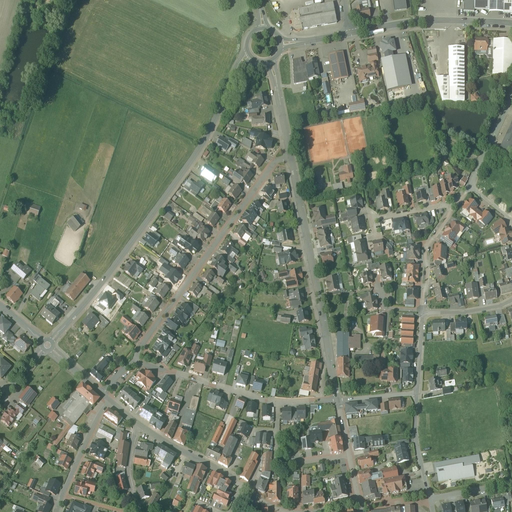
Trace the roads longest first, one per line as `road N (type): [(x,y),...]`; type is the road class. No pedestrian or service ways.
road 1 (tertiary): [(248,53),(199,149),(47,345)]
road 2 (residential): [(135,363),(274,163),(290,159)]
road 3 (residential): [(338,399),(290,159)]
road 4 (residential): [(135,363),(276,402),(338,399)]
road 5 (tertiary): [(349,32),(423,21),(511,23)]
